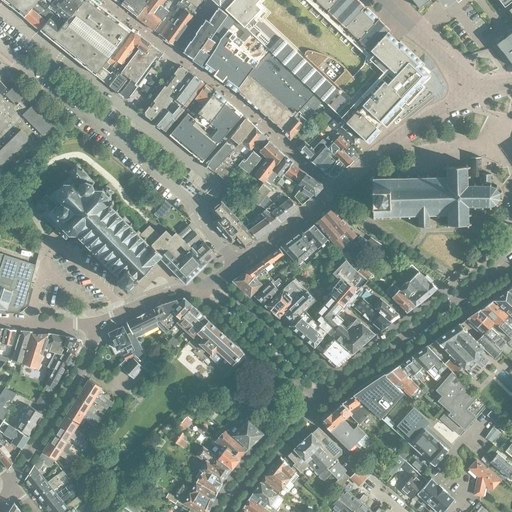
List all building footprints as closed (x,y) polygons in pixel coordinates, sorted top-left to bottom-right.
[(13,0),(10,6),(9,6),(25,18),(30,10),(38,1),(38,0),(13,0)] [(48,8),(52,3),(48,0),(38,0),(38,1),(30,10),(25,18),(24,18),(40,31),(40,30),(47,22),(51,16),(54,13),(48,8)] [(106,10),(100,6),(92,0),(84,0),(78,8),(77,8),(62,25),(51,16),(47,22),(40,30),(43,33),(95,75),(96,75),(103,67),(110,59),(110,60),(120,46),(121,46),(132,30),(131,30),(131,29),(106,10)] [(54,0),(52,3),(48,8),(54,13),(51,16),(62,25),(77,8),(78,8),(84,0),(54,0)] [(137,17),(149,0),(123,0),(121,4),(137,17)] [(161,5),(162,6),(165,0),(149,0),(137,17),(136,17),(145,24),(161,5)] [(174,45),(180,37),(189,23),(197,13),(194,11),(202,0),(181,0),(179,4),(159,34),(174,45)] [(221,39),(212,52),(203,66),(236,91),(248,75),(269,92),(287,68),(288,68),(368,143),(380,130),(376,127),(381,122),(386,127),(424,86),(422,83),(430,75),(421,66),(424,63),(400,41),(399,42),(388,33),(389,31),(391,30),(389,29),(378,18),(376,17),(367,8),(365,6),(358,0),(228,0),(223,7),(237,20),(235,21),(225,33),(221,39)] [(511,0),(412,0),(415,3),(419,8),(429,0),(501,0),(506,5),(511,0),(511,7),(509,9),(511,13),(511,0)] [(145,24),(155,31),(169,11),(162,6),(161,5),(145,24)] [(184,53),(203,66),(212,52),(221,39),(225,33),(235,21),(228,15),(218,7),(209,21),(206,19),(184,53)] [(116,69),(113,73),(112,72),(104,82),(118,93),(127,82),(128,80),(120,74),(139,48),(136,46),(134,44),(140,36),(132,30),(121,46),(120,46),(110,60),(110,59),(103,67),(106,70),(110,64),(116,69)] [(511,31),(507,36),(497,44),(511,63),(511,31)] [(163,53),(140,36),(134,44),(136,46),(139,48),(120,74),(128,80),(127,82),(136,89),(137,88),(136,88),(137,87),(151,68),(152,68),(163,53)] [(107,71),(106,70),(103,67),(96,75),(96,76),(101,79),(107,71)] [(180,89),(191,74),(182,67),(178,67),(145,112),(145,116),(155,123),(163,113),(168,105),(174,96),(175,96),(180,89)] [(309,100),(314,94),(287,68),(269,92),(248,75),(236,91),(237,91),(282,130),(299,111),(303,114),(301,116),(306,120),(315,110),(314,105),(309,100)] [(166,131),(171,125),(172,127),(176,124),(185,114),(182,111),(189,103),(204,83),(191,74),(180,89),(175,96),(174,96),(168,105),(163,113),(155,123),(166,131)] [(0,167),(30,139),(28,137),(32,133),(39,139),(52,127),(51,125),(50,126),(43,118),(43,117),(43,118),(40,116),(41,115),(40,115),(33,108),(33,107),(31,106),(24,113),(21,110),(25,107),(20,101),(25,96),(24,96),(15,86),(15,85),(10,90),(0,80),(0,167)] [(118,93),(123,97),(126,98),(128,98),(130,96),(136,89),(127,82),(118,93)] [(187,110),(195,116),(197,114),(214,91),(205,84),(195,98),(187,110)] [(206,128),(227,101),(215,91),(214,91),(197,114),(203,118),(199,123),(206,128)] [(243,115),(227,101),(206,128),(199,123),(197,121),(196,121),(188,113),(170,135),(202,162),(243,115)] [(337,115),(329,108),(321,118),(324,120),(324,119),(329,124),(337,115)] [(290,139),(306,120),(301,116),(303,114),(299,111),(282,130),(282,131),(290,139)] [(342,134),(350,143),(351,144),(354,143),(354,141),(359,141),(359,135),(337,115),(329,124),(335,129),(341,135),(342,134)] [(235,141),(234,144),(233,144),(232,144),(231,144),(226,142),(205,165),(214,172),(240,142),(240,143),(254,126),(246,118),(230,137),(235,141)] [(214,172),(226,182),(229,177),(233,172),(228,167),(231,164),(233,166),(242,156),(238,153),(244,146),(250,151),(253,148),(255,149),(257,146),(259,148),(267,139),(254,126),(240,143),(240,142),(214,172)] [(295,142),(295,144),(298,148),(298,149),(304,141),(314,130),(310,127),(299,140),(298,139),(295,142)] [(338,159),(346,168),(353,161),(357,158),(354,155),(351,159),(343,151),(349,146),(349,144),(350,143),(342,134),(341,135),(333,143),(328,149),(338,159)] [(304,141),(298,149),(310,161),(310,160),(324,145),(326,143),(324,141),(318,135),(308,145),(304,141)] [(277,148),(270,141),(260,151),(267,159),(277,148)] [(324,145),(310,160),(317,165),(326,172),(338,159),(328,149),(333,143),(331,141),(326,147),(324,145)] [(285,155),(277,148),(267,159),(254,175),(264,182),(265,180),(285,155)] [(243,159),(238,165),(245,171),(240,177),(243,180),(261,158),(253,152),(246,161),(243,159)] [(265,180),(271,184),(279,173),(283,176),(284,174),(291,164),(293,162),(285,155),(265,180)] [(372,178),(370,178),(370,180),(372,180),(372,187),(370,187),(370,189),(372,189),(373,206),(370,206),(370,208),(373,208),(373,215),(370,215),(370,217),(373,217),(373,220),(375,220),(375,217),(381,217),(381,220),(383,220),(383,217),(389,217),(389,219),(391,219),(391,217),(399,217),(399,219),(401,219),(401,217),(409,216),(409,219),(411,219),(410,216),(418,216),(418,225),(417,227),(418,228),(419,226),(428,226),(430,227),(431,226),(429,225),(429,216),(437,215),(437,218),(439,218),(439,215),(447,215),(447,223),(445,223),(445,225),(447,225),(447,227),(449,227),(449,225),(467,225),(467,227),(469,227),(468,225),(471,225),(471,223),(468,223),(468,216),(470,216),(470,214),(468,214),(468,206),(473,206),(473,209),(475,209),(475,207),(481,206),(481,209),(483,209),(483,206),(489,206),(489,209),(490,209),(490,207),(494,205),(496,206),(497,206),(497,205),(496,204),(499,199),(501,200),(501,198),(499,198),(499,193),(501,192),(501,191),(499,192),(496,188),(498,186),(496,185),(495,187),(490,186),(490,183),(490,174),(481,174),(481,175),(480,175),(479,158),(469,158),(470,168),(469,168),(469,167),(466,167),(466,164),(465,164),(465,167),(448,167),(448,165),(446,165),(446,167),(444,167),(444,169),(446,169),(446,177),(438,177),(438,175),(436,175),(436,177),(429,177),(429,175),(427,175),(427,177),(419,177),(419,175),(417,175),(417,178),(409,178),(409,175),(407,175),(407,178),(400,178),(400,176),(398,176),(398,178),(374,178),(374,175),(372,175),(372,178)] [(338,159),(326,172),(333,177),(335,177),(346,168),(338,159)] [(306,174),(291,164),(284,174),(298,184),(306,174)] [(59,234),(59,235),(66,241),(66,240),(67,241),(68,240),(67,239),(69,237),(70,238),(75,238),(76,239),(78,237),(84,243),(82,244),(83,245),(85,244),(91,249),(89,251),(90,252),(91,252),(96,258),(97,260),(99,258),(105,264),(103,266),(104,267),(105,267),(106,268),(109,271),(110,272),(110,273),(111,274),(113,272),(118,277),(116,278),(117,279),(117,280),(118,282),(117,286),(121,290),(126,289),(128,291),(129,290),(129,291),(130,289),(137,281),(138,282),(140,280),(139,280),(152,266),(153,267),(154,265),(159,259),(160,259),(161,258),(186,283),(206,264),(183,241),(176,233),(172,237),(166,231),(160,237),(150,227),(141,235),(139,232),(138,231),(136,232),(131,227),(132,225),(131,223),(130,224),(125,218),(124,216),(122,218),(117,212),(118,211),(117,209),(115,211),(112,207),(113,205),(113,203),(111,201),(111,196),(112,194),(113,195),(114,194),(113,193),(114,192),(107,186),(106,186),(105,186),(105,187),(104,189),(103,188),(103,191),(96,191),(97,189),(96,188),(94,190),(93,185),(94,184),(94,183),(95,183),(83,171),(84,171),(82,169),(82,170),(77,165),(68,173),(71,176),(64,182),(62,183),(63,185),(59,190),(56,189),(56,191),(49,197),(47,195),(37,204),(38,205),(35,208),(40,213),(39,214),(45,219),(45,218),(58,231),(59,232),(59,233),(59,234)] [(322,184),(306,174),(298,184),(301,186),(294,196),(302,205),(314,194),(315,195),(319,191),(323,187),(322,184)] [(226,182),(224,183),(228,187),(229,189),(235,182),(229,177),(226,182)] [(273,186),(271,184),(265,180),(264,182),(262,184),(270,190),(273,186)] [(270,191),(270,190),(262,184),(251,198),(259,204),(266,195),(270,191)] [(272,204),(266,195),(259,204),(265,209),(272,204)] [(289,215),(299,208),(290,198),(280,206),(289,215)] [(165,200),(154,214),(160,220),(172,206),(165,200)] [(257,240),(245,227),(229,209),(221,201),(212,209),(214,212),(212,214),(212,215),(212,217),(214,219),(213,221),(232,243),(234,241),(240,249),(242,249),(244,248),(245,249),(257,240)] [(281,222),(289,215),(280,206),(277,208),(273,203),(272,204),(265,209),(281,222)] [(356,235),(332,208),(316,222),(340,249),(356,235)] [(257,240),(281,222),(265,209),(249,224),(245,227),(257,240)] [(314,224),(303,232),(301,231),(282,246),(298,264),(316,247),(318,249),(328,240),(314,224)] [(183,241),(206,264),(216,255),(193,231),(183,241)] [(358,237),(359,240),(358,241),(363,246),(366,243),(368,241),(360,236),(358,237)] [(371,238),(368,241),(366,243),(378,252),(383,246),(371,238)] [(266,267),(272,262),(283,254),(279,248),(270,254),(262,261),(266,267)] [(356,262),(347,252),(343,255),(352,265),(356,262)] [(0,308),(6,310),(18,311),(25,305),(32,280),(33,279),(34,278),(35,277),(34,276),(33,274),(36,265),(0,253),(0,308)] [(363,286),(364,285),(368,281),(367,280),(358,272),(352,266),(346,260),(333,274),(340,280),(332,289),(336,292),(314,316),(322,323),(320,325),(328,332),(327,332),(331,336),(330,337),(331,339),(333,336),(353,353),(375,334),(357,319),(346,331),(340,325),(343,321),(336,315),(355,293),(356,292),(362,286),(363,286)] [(247,271),(254,278),(265,270),(266,271),(275,265),(272,262),(266,267),(262,261),(255,265),(256,265),(247,271)] [(402,287),(400,291),(415,305),(425,298),(437,288),(436,288),(431,282),(432,281),(426,275),(424,277),(411,265),(408,268),(416,275),(409,282),(405,283),(402,287)] [(358,272),(367,280),(371,275),(362,267),(358,272)] [(266,272),(266,271),(265,270),(254,278),(247,271),(235,280),(235,283),(250,297),(268,279),(265,276),(267,273),(266,272)] [(255,297),(264,305),(285,286),(279,279),(275,282),(273,280),(255,297)] [(279,318),(284,313),(305,293),(293,280),(266,306),(279,318)] [(407,312),(415,305),(400,291),(392,284),(385,291),(407,312)] [(328,332),(320,325),(320,326),(305,312),(316,302),(307,291),(305,293),(284,313),(293,323),(289,326),(314,347),(327,332),(328,332)] [(494,300),(493,300),(509,314),(510,314),(511,316),(511,294),(507,291),(494,300)] [(178,322),(193,306),(183,297),(159,306),(154,309),(126,323),(132,335),(159,321),(169,331),(178,322)] [(391,323),(366,302),(362,299),(354,308),(381,330),(391,323)] [(368,299),(366,302),(391,323),(393,322),(393,321),(391,322),(390,320),(397,315),(399,317),(398,317),(398,318),(399,317),(398,314),(380,299),(375,305),(368,299)] [(509,314),(493,300),(481,310),(495,323),(511,338),(511,327),(511,326),(511,325),(505,319),(509,314)] [(200,313),(193,306),(178,322),(186,329),(200,313)] [(467,319),(484,334),(501,349),(506,342),(491,328),(495,323),(481,310),(480,310),(467,319)] [(198,332),(208,320),(200,313),(186,329),(193,337),(198,332)] [(198,332),(204,338),(200,343),(212,355),(210,357),(217,364),(224,357),(233,365),(244,353),(208,320),(198,332)] [(476,341),(459,324),(436,340),(464,369),(484,349),(495,359),(503,350),(501,349),(484,334),(476,341)] [(117,330),(116,329),(112,330),(110,333),(109,334),(110,337),(109,337),(108,341),(110,344),(113,345),(114,344),(117,350),(124,347),(128,354),(123,356),(125,361),(133,357),(131,352),(133,350),(130,344),(130,343),(122,327),(121,328),(122,328),(118,330),(118,329),(117,330)] [(0,343),(2,344),(1,350),(4,351),(6,344),(13,345),(16,331),(5,329),(0,328),(0,343)] [(33,332),(21,331),(14,353),(10,365),(21,369),(23,364),(32,334),(33,332)] [(32,334),(23,364),(38,369),(45,346),(51,348),(50,351),(55,353),(47,367),(53,370),(60,357),(64,349),(63,349),(67,337),(49,334),(49,335),(32,334)] [(180,342),(173,336),(169,341),(175,347),(180,342)] [(333,336),(331,339),(333,340),(324,350),(320,346),(317,349),(330,361),(335,366),(338,366),(343,361),(353,353),(333,336)] [(64,349),(76,356),(82,345),(81,341),(77,338),(67,337),(63,349),(64,349)] [(139,359),(144,356),(138,345),(133,348),(139,359)] [(412,356),(424,368),(435,379),(448,366),(427,346),(412,356)] [(60,357),(53,370),(46,384),(54,389),(65,368),(69,370),(76,356),(64,349),(60,357)] [(402,363),(398,366),(408,377),(412,373),(417,379),(423,373),(421,371),(424,368),(412,356),(402,363)] [(134,359),(123,370),(132,379),(143,368),(134,359)] [(397,385),(416,402),(424,393),(421,390),(414,383),(408,377),(398,366),(385,374),(397,385)] [(438,400),(449,409),(446,412),(444,415),(447,418),(449,415),(464,428),(475,416),(485,404),(479,399),(480,399),(463,385),(452,372),(436,390),(443,395),(438,400)] [(397,385),(385,374),(380,378),(355,395),(372,410),(380,417),(403,392),(396,385),(397,385)] [(88,381),(83,389),(109,406),(111,407),(114,401),(110,397),(107,400),(98,394),(101,389),(88,381)] [(0,395),(0,411),(3,407),(7,400),(10,402),(15,394),(5,388),(0,395)] [(77,398),(90,406),(93,402),(107,410),(109,406),(83,389),(77,398)] [(348,399),(342,403),(351,414),(351,415),(350,416),(359,424),(367,415),(372,410),(355,395),(348,399)] [(77,398),(72,406),(95,421),(97,418),(87,411),(90,406),(77,398)] [(357,457),(362,451),(359,448),(369,438),(356,427),(353,431),(344,422),(351,414),(342,403),(337,408),(331,413),(329,414),(326,416),(325,418),(323,419),(323,423),(357,457)] [(22,416),(36,424),(42,414),(28,406),(22,416)] [(72,406),(66,415),(79,423),(82,419),(92,425),(95,421),(72,406)] [(0,411),(0,419),(3,421),(9,411),(3,407),(0,411)] [(428,422),(413,408),(406,417),(420,430),(423,427),(423,428),(428,422)] [(487,415),(495,422),(499,417),(491,410),(487,415)] [(459,434),(464,428),(464,429),(464,428),(449,415),(447,418),(444,415),(441,418),(444,421),(459,434)] [(15,427),(29,435),(36,424),(22,416),(15,427)] [(190,419),(186,416),(178,426),(181,429),(190,419)] [(227,431),(248,449),(254,443),(257,440),(263,434),(253,425),(256,423),(248,416),(245,419),(247,421),(239,429),(234,424),(227,431)] [(65,417),(60,426),(82,440),(84,437),(74,431),(78,425),(65,417)] [(406,417),(398,425),(412,438),(412,439),(420,430),(406,417)] [(28,437),(3,421),(0,425),(0,430),(13,439),(11,442),(21,448),(28,437)] [(79,444),(82,440),(60,426),(54,434),(67,442),(70,438),(79,444)] [(491,429),(485,438),(492,443),(500,432),(493,426),(491,429)] [(323,480),(331,473),(326,468),(335,460),(335,459),(340,454),(341,454),(341,450),(318,427),(312,433),(311,433),(294,449),(294,450),(288,455),(295,463),(293,465),(296,467),(301,472),(309,464),(323,480)] [(409,442),(417,450),(431,435),(423,428),(423,427),(420,430),(412,439),(412,438),(409,442)] [(171,440),(183,448),(187,443),(183,439),(186,435),(178,429),(171,440)] [(224,431),(216,441),(239,460),(247,450),(224,431)] [(54,434),(49,443),(75,459),(77,456),(68,450),(71,445),(67,442),(54,434)] [(425,457),(425,458),(440,442),(439,442),(431,435),(417,450),(425,457)] [(511,439),(510,442),(511,443),(508,447),(504,443),(501,447),(511,456),(511,439)] [(219,458),(218,459),(232,469),(232,468),(239,460),(216,441),(213,445),(218,449),(214,454),(219,458)] [(2,444),(0,445),(0,459),(8,469),(15,459),(16,456),(12,450),(13,449),(7,442),(3,446),(2,444)] [(448,450),(440,442),(425,458),(434,466),(448,450)] [(75,459),(49,443),(43,452),(56,460),(59,455),(65,459),(63,462),(70,466),(75,459)] [(232,469),(218,459),(202,447),(196,456),(201,460),(201,459),(205,462),(227,475),(232,469)] [(25,480),(31,488),(44,479),(37,470),(39,469),(44,462),(49,465),(54,460),(42,453),(25,480)] [(511,465),(497,453),(490,463),(509,479),(511,475),(511,465)] [(391,476),(404,461),(398,456),(385,470),(391,476)] [(285,461),(283,459),(281,457),(273,465),(271,467),(279,474),(279,473),(289,480),(296,470),(292,466),(291,468),(285,462),(285,461)] [(326,468),(331,473),(338,480),(344,473),(346,471),(335,460),(326,468)] [(487,469),(476,460),(469,468),(478,476),(474,494),(483,496),(485,485),(491,491),(501,480),(488,468),(487,469)] [(222,484),(227,475),(205,462),(195,478),(197,480),(196,482),(217,494),(222,484)] [(265,475),(260,482),(277,495),(282,488),(288,493),(294,485),(288,480),(289,480),(279,473),(279,474),(271,467),(265,475)] [(351,477),(360,486),(367,478),(358,470),(351,477)] [(49,485),(44,479),(31,488),(38,497),(59,480),(65,475),(62,472),(51,481),(52,482),(49,485)] [(349,477),(344,473),(338,480),(334,484),(339,488),(349,477)] [(401,486),(400,488),(407,494),(408,493),(411,496),(422,483),(413,474),(406,482),(405,481),(400,485),(401,486)] [(439,485),(439,484),(438,485),(431,479),(431,478),(417,493),(418,494),(420,496),(425,500),(439,485)] [(38,497),(44,504),(56,494),(52,489),(55,486),(57,487),(61,484),(59,480),(38,497)] [(208,511),(210,506),(217,494),(196,482),(191,490),(183,485),(176,496),(184,502),(183,503),(191,508),(198,511),(208,511)] [(260,482),(253,493),(269,505),(275,510),(284,499),(277,495),(260,482)] [(331,506),(338,511),(339,511),(352,497),(347,492),(348,490),(349,491),(353,486),(350,483),(331,506)] [(439,485),(425,500),(428,503),(433,507),(446,492),(446,491),(439,485)] [(50,511),(62,503),(72,495),(71,495),(78,490),(76,486),(63,496),(65,498),(61,501),(56,494),(44,504),(50,511)] [(442,511),(454,499),(446,492),(433,507),(435,509),(437,511),(442,511)] [(66,507),(62,503),(50,511),(67,511),(74,507),(87,497),(84,493),(66,507)] [(253,493),(250,497),(267,509),(269,505),(253,493)] [(177,500),(167,494),(165,498),(175,504),(177,500)] [(352,511),(366,496),(363,494),(359,499),(360,500),(358,502),(352,497),(339,511),(352,511)] [(369,499),(366,496),(352,511),(365,511),(368,510),(362,505),(364,503),(365,504),(369,499)] [(244,507),(250,511),(270,511),(267,509),(250,497),(244,507)] [(19,511),(20,511),(14,502),(8,511),(7,511),(6,511),(5,511),(19,511)] [(82,506),(87,511),(91,509),(86,503),(82,506)]
